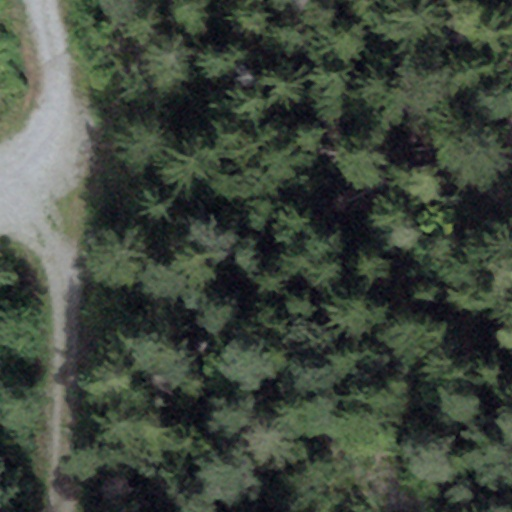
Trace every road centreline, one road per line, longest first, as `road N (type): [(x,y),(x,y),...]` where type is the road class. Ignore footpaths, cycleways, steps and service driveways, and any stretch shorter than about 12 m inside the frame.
road 1 (track): [(8,180),(58,265),(61,511)]
road 2 (track): [(0,183),(44,146),(51,116),(35,0)]
